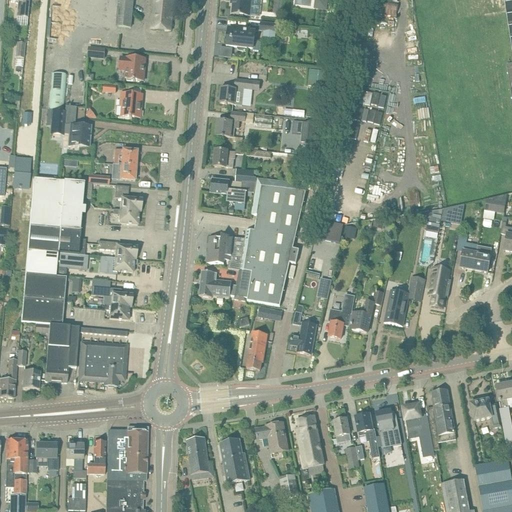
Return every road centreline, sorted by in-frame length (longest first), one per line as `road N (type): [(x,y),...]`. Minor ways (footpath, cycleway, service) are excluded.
road 1 (secondary): [(171,326),(205,0)]
road 2 (secondary): [(256,395),(501,353)]
road 3 (unknown): [(449,362),(477,511)]
road 4 (unknown): [(317,387),(347,511)]
